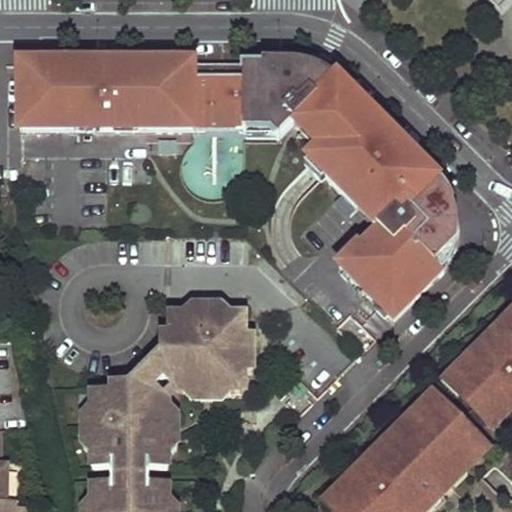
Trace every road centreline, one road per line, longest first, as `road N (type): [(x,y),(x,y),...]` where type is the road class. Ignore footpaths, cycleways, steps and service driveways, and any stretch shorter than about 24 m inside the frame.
road 1 (residential): [(511,200),(353,49),(334,40),(293,27),(0,26)]
road 2 (residential): [(511,236),(277,473),(268,511)]
